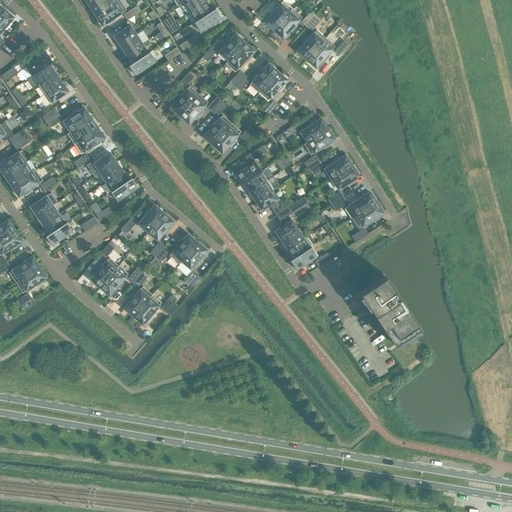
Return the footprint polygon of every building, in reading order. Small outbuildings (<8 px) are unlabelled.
[(95,15),(118,0),(96,0),(89,5),(95,15)] [(114,18),(126,10),(119,0),(118,0),(95,15),(102,25),(107,22),(108,24),(115,20),(114,18)] [(190,12),(206,1),(205,0),(188,0),(184,3),(190,12)] [(273,30),(293,9),(283,0),(277,8),(275,6),(269,12),(271,14),(264,22),(273,30)] [(194,22),(215,8),(212,10),(206,1),(190,12),(196,21),(194,22)] [(128,20),(140,12),(136,6),(124,14),(128,20)] [(164,13),(160,6),(155,9),(160,16),(164,13)] [(200,32),(222,18),(215,8),(194,22),(200,32)] [(12,23),(10,22),(14,17),(4,9),(0,14),(0,33),(4,28),(6,30),(12,23)] [(295,24),(302,17),(293,9),(273,30),(274,31),(274,32),(278,35),(278,34),(283,38),(290,31),(292,32),(297,26),(295,24)] [(157,17),(153,11),(148,14),(153,20),(157,17)] [(306,27),(316,15),(311,11),(301,22),(306,27)] [(311,31),(321,20),(316,15),(306,27),(311,31)] [(172,24),(167,18),(163,21),(167,27),(172,24)] [(165,29),(161,22),(156,25),(160,32),(165,29)] [(176,30),(172,24),(167,27),(171,33),(176,30)] [(120,45),(136,35),(130,25),(114,36),(120,45)] [(169,35),(165,29),(160,32),(164,38),(169,35)] [(306,59),(325,38),(316,30),(310,37),(308,35),(302,42),(304,43),(297,51),(302,55),(301,56),(305,59),(306,59)] [(228,61),(245,42),(235,34),(232,38),(230,37),(224,43),(226,44),(219,52),(228,60),(228,61)] [(126,54),(142,44),(136,35),(120,45),(126,54)] [(183,51),(196,43),(192,37),(179,45),(183,51)] [(330,55),(328,53),(335,46),(325,38),(306,59),(317,69),(330,55)] [(339,56),(349,45),(344,40),(334,51),(339,56)] [(235,72),(245,61),(246,63),(252,56),(250,55),(254,50),(245,42),(228,61),(228,60),(225,63),(235,72)] [(132,63),(148,52),(142,44),(126,54),(132,63)] [(208,61),(217,50),(212,46),(202,57),(208,61)] [(168,61),(181,53),(177,47),(164,55),(168,61)] [(135,75),(156,61),(150,51),(148,52),(132,63),(128,65),(135,75)] [(26,67),(32,76),(51,63),(49,60),(50,58),(47,53),(26,67)] [(38,85),(56,73),(50,64),(53,62),(51,63),(32,76),(38,85)] [(259,93),(278,71),(277,71),(277,70),(274,66),(273,67),(268,63),(265,67),(263,66),(257,72),(259,74),(249,85),(259,93)] [(5,81),(17,73),(13,67),(1,75),(5,81)] [(235,86),(245,75),(240,70),(230,81),(235,86)] [(279,92),(285,86),(283,84),(287,80),(278,71),(259,93),(268,101),(278,90),(279,92)] [(184,87),(194,76),(189,72),(179,83),(184,87)] [(44,94),(62,82),(56,73),(38,85),(44,94)] [(240,91),(250,79),(245,75),(235,86),(240,91)] [(51,103),(68,91),(62,82),(44,94),(51,103)] [(180,115),(199,94),(189,86),(183,93),(181,91),(176,98),(177,99),(170,107),(180,115)] [(22,96),(17,90),(13,93),(17,99),(22,96)] [(202,109),(208,102),(199,94),(180,115),(180,116),(180,117),(184,120),(189,124),(196,116),(198,117),(203,111),(202,109)] [(15,101),(10,95),(6,98),(10,104),(15,101)] [(26,103),(22,96),(17,99),(22,106),(26,103)] [(212,112),(222,101),(217,96),(207,108),(212,112)] [(268,115),(278,104),(273,99),(263,111),(268,115)] [(19,108),(15,101),(10,104),(15,111),(19,108)] [(217,117),(227,105),(222,101),(212,112),(217,117)] [(70,132),(91,118),(84,107),(79,111),(78,109),(71,113),(72,115),(63,121),(70,132)] [(33,115),(28,108),(24,112),(28,118),(33,115)] [(46,122),(58,113),(54,108),(42,116),(46,122)] [(28,118),(24,112),(19,115),(24,121),(28,118)] [(50,127),(62,119),(58,113),(46,122),(50,127)] [(213,145),(232,123),(222,115),(216,122),(214,121),(208,127),(210,128),(203,136),(213,145)] [(77,142),(98,128),(91,118),(70,132),(77,142)] [(307,142),(328,129),(321,118),(316,121),(315,119),(308,124),(309,126),(300,132),(307,142)] [(0,124),(0,137),(1,137),(4,141),(9,139),(14,135),(4,121),(0,124)] [(35,128),(32,123),(26,127),(29,132),(35,128)] [(234,139),(241,131),(232,123),(213,145),(213,146),(217,150),(217,149),(222,153),(229,145),(231,147),(236,140),(234,139)] [(287,138),(299,129),(295,124),(283,132),(287,138)] [(245,141),(255,130),(250,125),(240,137),(245,141)] [(100,141),(105,138),(101,133),(102,132),(99,128),(98,129),(98,128),(77,142),(84,152),(93,146),(94,148),(101,143),(100,141)] [(330,142),(335,139),(331,134),(332,133),(329,129),(328,129),(307,142),(304,144),(311,155),(323,147),(324,149),(331,144),(330,142)] [(12,144),(25,136),(21,130),(14,135),(9,139),(12,144)] [(16,150),(29,142),(25,136),(12,144),(16,150)] [(249,162),(262,154),(258,148),(245,156),(249,162)] [(5,176),(29,160),(22,150),(10,158),(8,156),(5,158),(1,161),(3,163),(0,164),(0,168),(1,171),(0,172),(3,176),(4,175),(5,176)] [(116,162),(110,153),(94,163),(93,160),(86,165),(94,177),(100,173),(116,162)] [(77,168),(90,159),(86,154),(74,162),(77,168)] [(307,168),(320,160),(316,154),(303,163),(307,168)] [(331,179),(352,165),(345,155),(340,158),(339,156),(332,161),(333,163),(324,168),(331,179)] [(289,165),(285,158),(280,161),(285,168),(289,165)] [(12,186),(35,170),(29,160),(5,176),(12,186)] [(311,174),(323,166),(320,160),(307,168),(311,174)] [(244,183),(261,171),(255,161),(234,175),(240,185),(244,183)] [(106,182),(122,171),(116,162),(100,173),(106,182)] [(354,179),(359,176),(355,171),(356,170),(353,166),(352,165),(331,179),(338,189),(347,183),(348,185),(355,181),(354,179)] [(295,174),(291,167),(286,170),(291,177),(295,174)] [(30,188),(42,180),(35,170),(12,186),(19,196),(23,193),(25,195),(28,193),(32,190),(30,188)] [(111,192),(132,178),(131,177),(128,180),(122,171),(106,182),(112,190),(111,192)] [(249,191),(267,180),(261,171),(244,183),(249,191)] [(80,183),(76,176),(71,179),(76,186),(80,183)] [(44,191),(56,182),(52,177),(40,185),(44,191)] [(117,201),(138,187),(134,181),(132,182),(130,179),(132,178),(111,192),(117,201)] [(255,200),(271,190),(273,189),(267,180),(249,191),(255,200)] [(74,187),(69,181),(64,184),(69,190),(74,187)] [(88,194),(84,187),(79,191),(84,197),(88,194)] [(281,204),(271,190),(255,200),(262,210),(269,205),(276,215),(289,207),(285,201),(281,204)] [(331,205),(344,197),(340,191),(327,199),(331,205)] [(81,199),(77,192),(72,195),(77,202),(81,199)] [(355,216),(376,202),(369,192),(365,195),(363,193),(356,197),(358,199),(349,205),(355,216)] [(93,200),(88,194),(84,197),(88,204),(93,200)] [(37,216),(53,205),(46,196),(31,207),(37,216)] [(335,211),(348,203),(344,197),(331,205),(335,211)] [(86,205),(81,199),(77,202),(81,208),(86,205)] [(378,216),(383,212),(376,202),(355,216),(362,226),(371,220),(373,222),(380,218),(378,216)] [(43,225),(59,214),(53,205),(37,216),(43,225)] [(148,232),(164,213),(163,212),(164,212),(160,208),(159,209),(154,205),(151,209),(149,208),(143,214),(145,216),(138,224),(148,232)] [(100,221),(112,213),(109,207),(96,215),(100,221)] [(297,229),(288,215),(292,213),(289,207),(276,215),(283,226),(275,231),(282,240),(297,229)] [(171,227),(170,226),(173,221),(164,213),(148,232),(157,240),(164,232),(166,234),(171,227)] [(46,236),(66,222),(65,223),(59,214),(43,225),(49,233),(45,236),(46,236)] [(326,221),(321,214),(317,217),(321,224),(326,221)] [(85,231),(97,223),(94,217),(81,225),(85,231)] [(127,233),(137,222),(131,217),(122,228),(127,233)] [(0,240),(15,230),(14,229),(15,229),(12,224),(11,225),(8,220),(3,223),(2,221),(0,222),(0,240)] [(52,245),(73,231),(66,222),(46,236),(48,235),(50,238),(48,240),(52,245)] [(332,230),(327,223),(323,226),(327,233),(332,230)] [(287,249),(305,238),(299,228),(297,229),(282,240),(287,249)] [(356,242),(368,234),(364,228),(352,236),(356,242)] [(17,243),(22,240),(15,230),(0,240),(0,252),(1,254),(10,248),(11,250),(18,245),(17,243)] [(181,261),(197,242),(188,234),(184,238),(182,237),(177,243),(179,245),(169,256),(178,264),(181,261)] [(293,258),(311,247),(305,238),(287,249),(293,258)] [(155,257),(165,246),(159,241),(150,253),(155,257)] [(205,256),(203,254),(207,250),(197,242),(181,261),(190,269),(197,261),(199,262),(205,256)] [(104,259),(114,248),(109,243),(99,255),(104,259)] [(160,262),(170,250),(165,246),(155,257),(160,262)] [(296,270),(317,256),(311,247),(293,258),(290,260),(296,270)] [(318,267),(330,259),(327,253),(314,261),(318,267)] [(16,283),(39,267),(33,256),(28,260),(26,258),(19,262),(21,264),(9,272),(16,283)] [(100,287),(119,265),(109,257),(103,265),(101,263),(100,265),(96,270),(98,271),(91,279),(100,287)] [(0,275),(11,268),(7,262),(0,266),(0,275)] [(118,285),(128,273),(119,265),(100,287),(101,288),(100,289),(104,292),(105,291),(109,295),(113,291),(115,292),(120,286),(118,285)] [(42,280),(46,277),(39,267),(16,283),(23,293),(35,285),(36,287),(40,284),(39,284),(43,282),(42,280)] [(133,283),(142,272),(137,267),(127,279),(133,283)] [(188,286),(198,275),(193,270),(183,281),(188,286)] [(138,288),(148,276),(142,272),(133,283),(138,288)] [(388,278),(362,295),(367,303),(393,286),(388,278)] [(133,316),(152,294),(143,286),(133,297),(131,296),(126,302),(128,304),(124,308),(128,312),(128,313),(132,316),(132,315),(133,316)] [(421,327),(393,286),(367,303),(395,345),(421,327)] [(20,307),(32,298),(28,292),(16,301),(20,307)] [(157,311),(155,310),(161,302),(152,294),(133,316),(145,326),(157,311)] [(166,312),(175,301),(170,296),(160,308),(166,312)]
